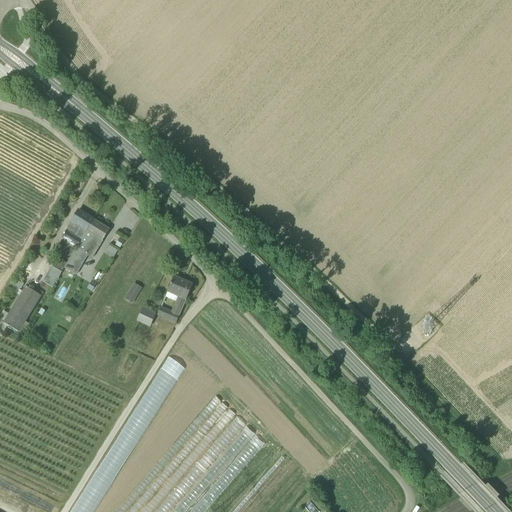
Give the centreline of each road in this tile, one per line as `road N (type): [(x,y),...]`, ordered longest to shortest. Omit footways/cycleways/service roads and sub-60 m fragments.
road 1 (secondary): [(494,511),(203,219),(0,47)]
road 2 (track): [(27,0),(74,73),(308,266),(495,457)]
road 3 (residential): [(0,104),(41,120),(218,285),(410,492),(401,511)]
